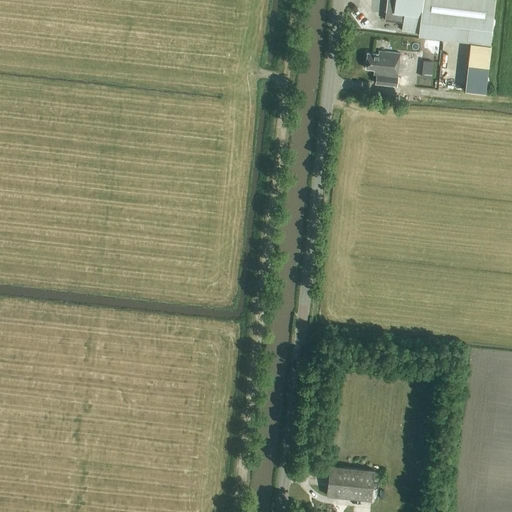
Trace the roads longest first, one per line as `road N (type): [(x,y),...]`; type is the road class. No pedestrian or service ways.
road 1 (track): [(293,0),(235,511)]
road 2 (tertiary): [(285,511),(339,0)]
